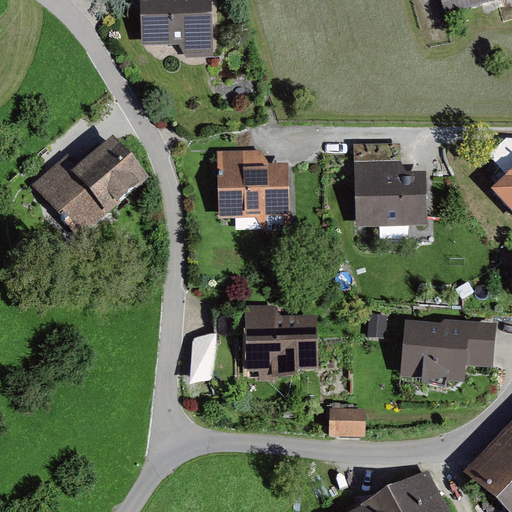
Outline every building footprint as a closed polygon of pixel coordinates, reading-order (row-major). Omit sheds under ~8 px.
[(186,60),(213,60),(212,0),(140,0),(142,49),(180,48),(186,60)] [(439,0),(445,20),(511,1),(511,0),(439,0)] [(74,245),(144,186),(110,145),(75,174),(64,161),(28,191),(74,245)] [(355,232),(426,229),(424,176),(402,177),(400,148),(352,150),(355,232)] [(287,235),(285,170),(264,170),(264,154),(216,155),(217,223),(255,222),(255,236),(287,235)] [(511,175),(489,195),(511,222),(511,175)] [(247,377),(316,375),(315,324),(276,325),(276,312),(245,313),(247,377)] [(370,317),(368,340),(386,342),(388,319),(370,317)] [(490,340),(407,333),(403,383),(460,388),(461,370),(488,372),(490,340)] [(217,338),(195,339),(196,388),(218,387),(217,338)] [(365,407),(329,409),(330,439),(366,438),(365,407)] [(511,511),(511,430),(464,480),(496,511),(511,511)] [(448,511),(427,475),(362,511),(448,511)]
